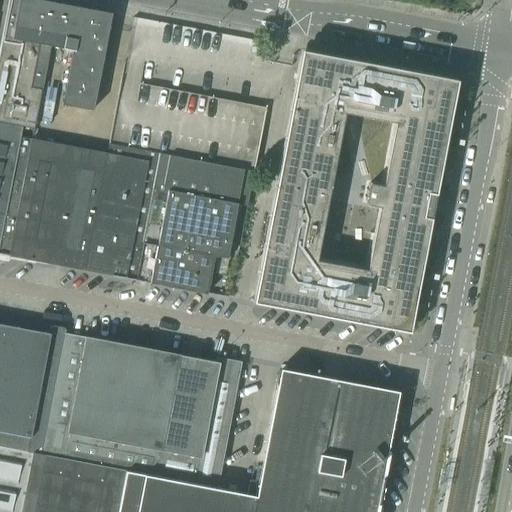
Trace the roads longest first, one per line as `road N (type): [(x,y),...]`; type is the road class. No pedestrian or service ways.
road 1 (unclassified): [(0,285),(440,371)]
road 2 (unclassified): [(500,55),(440,371)]
road 3 (unclassified): [(500,55),(209,0)]
road 4 (unclassified): [(440,371),(413,511)]
